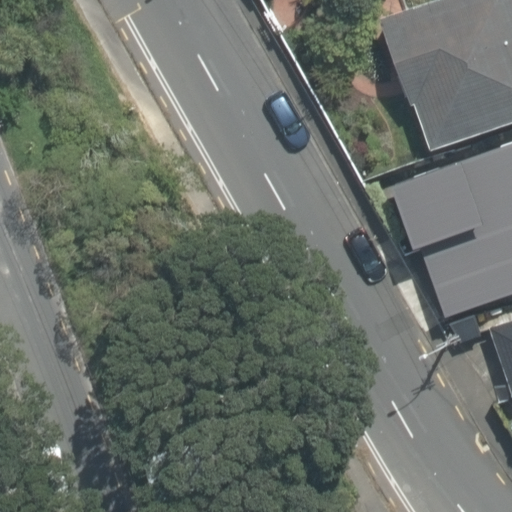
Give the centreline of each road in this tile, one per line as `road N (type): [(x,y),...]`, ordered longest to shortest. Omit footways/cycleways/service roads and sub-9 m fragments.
road 1 (tertiary): [(468,511),(425,454),(165,0)]
road 2 (residential): [(0,262),(87,511)]
